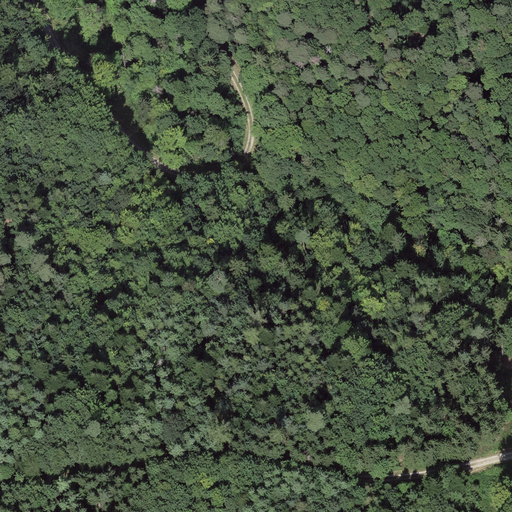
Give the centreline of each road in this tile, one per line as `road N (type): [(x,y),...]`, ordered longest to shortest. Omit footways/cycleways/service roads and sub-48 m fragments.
road 1 (track): [(0,491),(154,466),(403,480),(511,453)]
road 2 (track): [(23,0),(122,140),(183,180),(225,172),(243,155),(247,130),(240,96),(195,0)]
